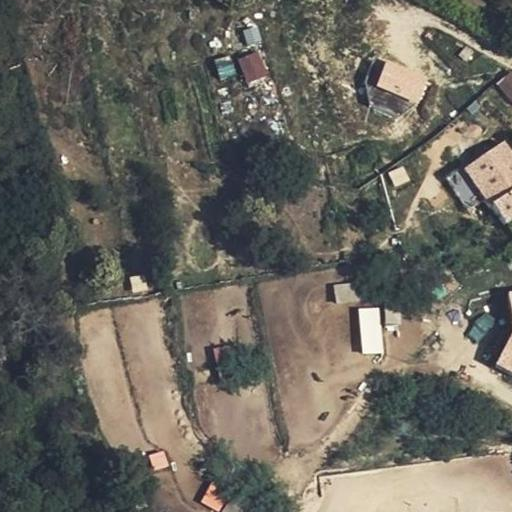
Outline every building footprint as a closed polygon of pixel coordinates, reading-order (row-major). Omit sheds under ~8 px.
[(248,83),(269,73),(257,49),(236,59),(248,83)] [(369,101),(409,118),(427,76),(387,59),(369,101)] [(450,174),(474,209),(511,186),(511,178),(491,149),(450,174)] [(486,226),(511,211),(511,186),(474,209),(486,226)] [(354,282),(335,283),(336,303),(355,302),(354,282)] [(382,352),(379,307),(359,308),(362,353),(382,352)] [(511,332),(496,336),(482,378),(511,389),(511,332)] [(217,365),(233,361),(229,345),(213,348),(217,365)] [(165,449),(147,455),(152,473),(171,467),(165,449)] [(200,504),(220,511),(229,491),(208,483),(200,504)]
